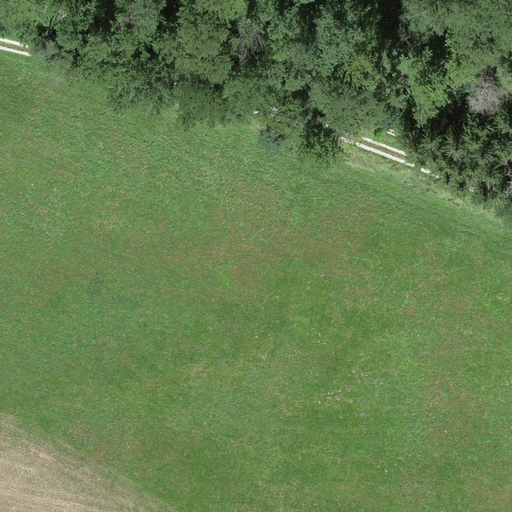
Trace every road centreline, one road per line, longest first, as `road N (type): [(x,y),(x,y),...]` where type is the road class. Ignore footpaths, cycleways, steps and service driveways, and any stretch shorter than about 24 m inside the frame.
road 1 (track): [(0,42),(329,130),(511,199)]
road 2 (track): [(329,130),(387,82),(511,57)]
